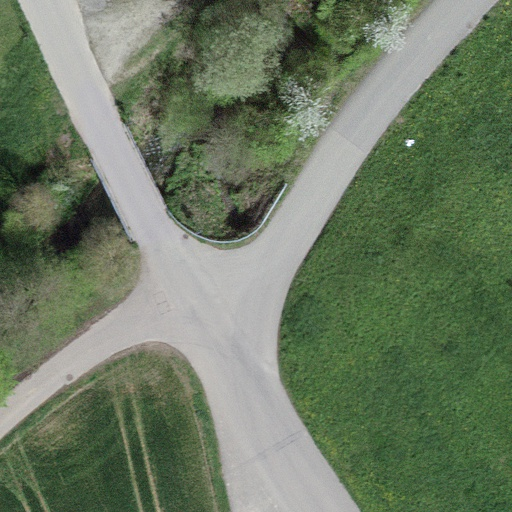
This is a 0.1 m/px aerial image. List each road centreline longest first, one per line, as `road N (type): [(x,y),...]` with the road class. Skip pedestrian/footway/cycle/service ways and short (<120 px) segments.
road 1 (unclassified): [(460,0),(351,129),(285,232),(203,302)]
road 2 (unclassified): [(203,302),(89,88)]
road 3 (unclassified): [(325,511),(203,302)]
road 4 (unclassified): [(0,420),(120,329),(203,302)]
road 5 (track): [(89,88),(181,0)]
